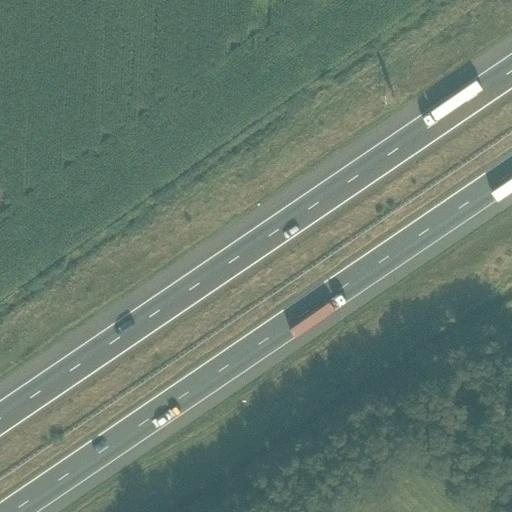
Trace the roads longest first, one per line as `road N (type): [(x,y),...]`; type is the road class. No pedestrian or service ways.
road 1 (motorway): [(511,71),(0,419)]
road 2 (motorway): [(13,511),(511,173)]
